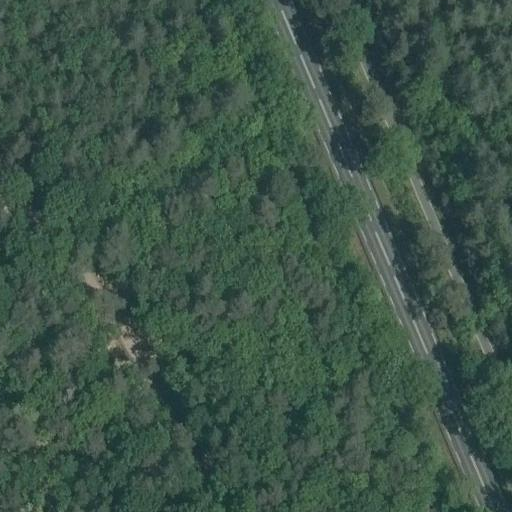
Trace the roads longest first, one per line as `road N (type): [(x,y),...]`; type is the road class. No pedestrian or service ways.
road 1 (secondary): [(494,511),(277,0)]
road 2 (unknown): [(0,167),(140,331),(220,511)]
